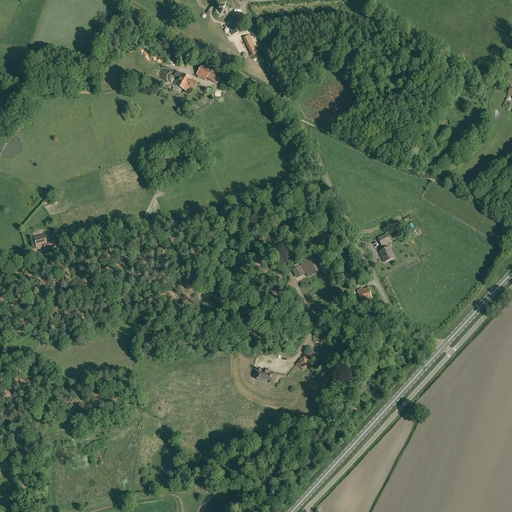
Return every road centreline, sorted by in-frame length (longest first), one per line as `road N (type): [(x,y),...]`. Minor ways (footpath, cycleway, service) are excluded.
road 1 (unclassified): [(443,347),(395,324),(292,107)]
road 2 (secondary): [(287,511),(443,347)]
road 3 (unclassified): [(304,511),(451,353)]
road 4 (track): [(310,341),(324,373),(318,438),(241,511)]
road 5 (unclassified): [(292,107),(117,0)]
